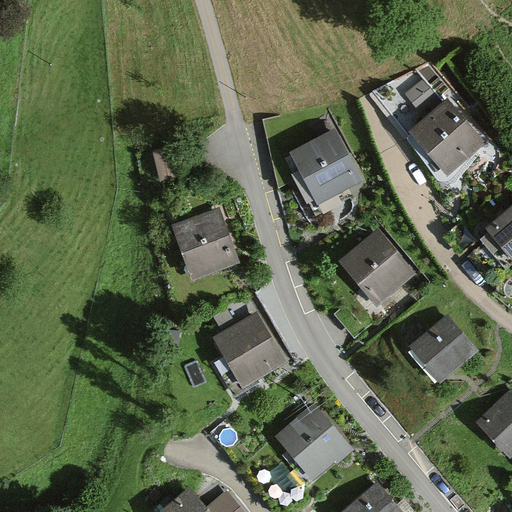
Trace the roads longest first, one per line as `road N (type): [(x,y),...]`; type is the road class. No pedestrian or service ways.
road 1 (residential): [(445,511),(346,400),(299,327),(199,0)]
road 2 (residential): [(511,321),(449,266),(402,191),(363,101)]
